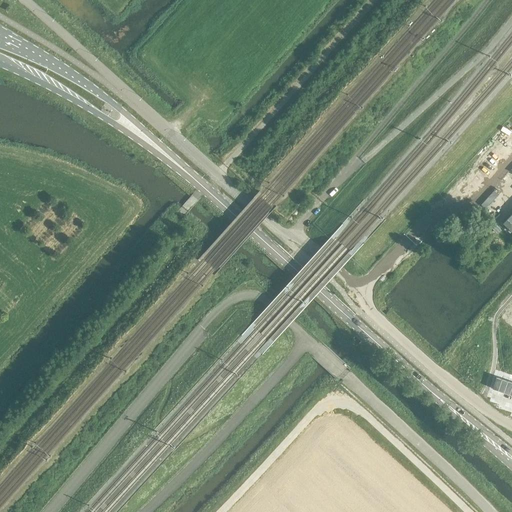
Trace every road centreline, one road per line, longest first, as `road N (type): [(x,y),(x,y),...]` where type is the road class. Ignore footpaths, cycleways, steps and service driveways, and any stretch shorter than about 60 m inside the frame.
road 1 (unclassified): [(511,426),(365,308),(361,289),(282,232),(23,0)]
road 2 (secondary): [(507,459),(192,177)]
road 3 (track): [(220,511),(320,408),(342,401),(368,415),(469,511)]
road 4 (track): [(179,215),(167,260),(0,449)]
road 5 (secondary): [(192,177),(84,81),(0,32)]
road 6 (secondary): [(0,61),(192,177)]
